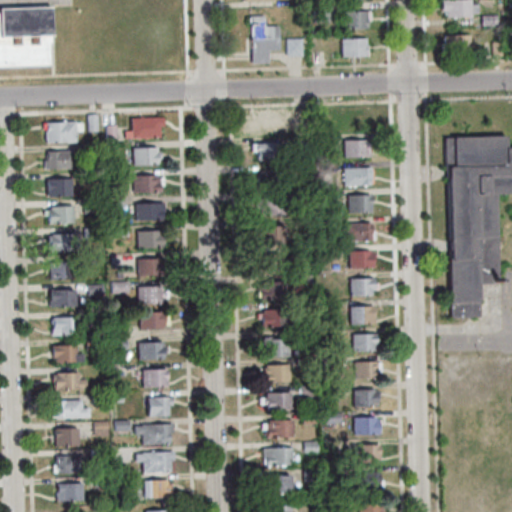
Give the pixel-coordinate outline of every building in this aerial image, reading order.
[(475,0),(441,0),(441,15),(475,15),(475,0)] [(312,23),(312,5),(326,4),(326,23),(312,23)] [(49,65),(0,66),(0,7),(49,6),(50,43),(48,43),(49,65)] [(368,21),(364,21),(364,28),(340,28),(340,12),(368,11),(368,21)] [(481,11),(482,21),(494,21),(494,11),(481,11)] [(247,17),(261,16),(262,27),(275,27),(276,50),(265,51),(265,64),(248,64),(247,17)] [(469,52),(469,34),(441,34),(441,52),(469,52)] [(284,57),(284,39),(299,39),(299,57),(284,57)] [(339,57),(339,40),(363,39),(364,56),(339,57)] [(490,41),(491,53),(502,53),(501,40),(490,41)] [(307,109),(290,109),(290,127),(307,127),(307,109)] [(369,110),(344,110),(344,128),(369,128),(369,110)] [(277,130),(277,112),(251,112),(251,130),(277,130)] [(87,130),(97,130),(97,113),(87,113),(87,130)] [(128,119),(161,118),(161,127),(157,127),(158,138),(129,139),(128,119)] [(42,123),(73,122),(73,143),(43,144),(42,123)] [(106,124),(106,140),(115,140),(115,124),(106,124)] [(293,134),(294,146),(307,145),(306,133),(293,134)] [(315,134),(316,160),(331,160),(330,134),(315,134)] [(450,315),(445,136),(505,134),(505,146),(511,145),(511,192),(493,193),(493,213),(496,213),(498,283),(479,284),(479,315),(450,315)] [(367,138),(342,138),(342,156),(367,156),(367,138)] [(252,142),(252,159),(280,159),(280,142),(252,142)] [(106,144),(107,152),(114,152),(113,144),(106,144)] [(131,166),(155,165),(155,147),(130,148),(131,166)] [(44,151),(71,150),(72,168),(42,170),(41,161),(44,161),(44,151)] [(291,163),(292,174),(305,174),(304,163),(291,163)] [(370,184),(370,166),(342,166),(342,184),(370,184)] [(255,171),(255,188),(282,188),(282,171),(255,171)] [(132,194),(157,193),(156,175),(132,176),(132,194)] [(44,180),(68,179),(69,197),(45,198),(44,180)] [(296,193),(296,203),(306,203),(306,193),(296,193)] [(332,193),(317,193),(318,216),(333,216),(332,193)] [(372,193),(345,193),(345,211),(372,211),(372,193)] [(83,197),(84,212),(100,211),(99,196),(83,197)] [(108,196),(108,207),(122,207),(122,196),(108,196)] [(257,198),(257,213),(283,213),(283,198),(257,198)] [(134,222),(159,221),(158,203),(134,204),(134,222)] [(45,207),(71,206),(72,224),(46,224),(45,207)] [(331,220),(318,220),(318,232),(331,232),(331,220)] [(340,239),(373,239),(373,221),(340,221),(340,239)] [(113,225),(114,235),(129,234),(128,224),(113,225)] [(285,225),(257,225),(257,243),(285,243),(285,225)] [(83,227),(84,237),(100,236),(99,226),(83,227)] [(134,249),(159,248),(158,230),(134,231),(134,249)] [(47,235),(72,234),(72,238),(77,238),(78,251),(48,252),(47,235)] [(319,248),(319,259),(335,259),(335,247),(319,248)] [(315,272),(315,248),(294,248),(294,272),(315,272)] [(375,249),(347,249),(347,266),(375,266),(375,249)] [(257,253),(257,272),(282,272),(282,253),(257,253)] [(135,278),(159,277),(159,259),(134,260),(135,278)] [(47,263),(59,263),(59,280),(47,280),(47,263)] [(310,282),(310,275),(301,276),(301,283),(310,282)] [(348,294),(376,294),(376,277),(348,277),(348,294)] [(126,279),(110,280),(111,290),(127,289),(126,279)] [(283,281),(257,281),(257,298),(283,298),(283,281)] [(86,283),(86,296),(102,296),(102,282),(86,283)] [(134,305),(159,304),(158,286),(134,287),(134,305)] [(46,308),(72,307),(71,290),(46,291),(46,308)] [(294,304),(295,325),(314,324),(314,303),(294,304)] [(348,323),(375,323),(375,305),(348,305),(348,323)] [(260,308),(260,325),(287,325),(287,308),(260,308)] [(136,331),(161,330),(160,312),(136,313),(136,331)] [(50,336),(75,335),(75,318),(49,319),(50,336)] [(126,322),(111,322),(111,332),(126,332),(126,322)] [(312,341),(312,331),(297,332),(298,342),(312,341)] [(351,332),(351,350),(375,350),(375,332),(351,332)] [(86,337),(86,347),(101,347),(101,337),(86,337)] [(126,337),(112,337),(112,349),(126,348),(126,337)] [(262,355),(288,355),(288,337),(262,337),(262,355)] [(136,361),(161,360),(160,342),(135,343),(136,361)] [(50,363),(75,362),(75,345),(49,346),(50,363)] [(298,357),(298,364),(312,364),(312,356),(298,357)] [(353,360),(353,378),(378,378),(378,360),(353,360)] [(289,363),(260,363),(260,380),(289,380),(289,363)] [(140,388),(164,388),(164,370),(139,370),(140,388)] [(52,391),(84,390),(84,379),(77,379),(76,373),(51,374),(52,391)] [(300,383),(300,395),(316,394),(316,383),(300,383)] [(323,384),(323,399),(338,399),(337,383),(323,384)] [(378,388),(352,388),(352,405),(378,405),(378,388)] [(290,391),(260,391),(260,408),(290,408),(290,391)] [(92,392),(92,402),(106,402),(106,392),(92,392)] [(144,417),(169,416),(168,398),(144,399),(144,417)] [(54,419),(86,418),(86,407),(79,408),(79,401),(53,402),(54,419)] [(325,410),(325,421),(341,421),(341,410),(325,410)] [(301,412),(302,422),(316,421),(316,411),(301,412)] [(379,433),(379,416),(352,416),(352,433),(379,433)] [(113,419),(113,429),(128,428),(127,418),(113,419)] [(291,419),(263,419),(263,435),(291,435),(291,419)] [(93,420),(93,432),(108,432),(108,420),(93,420)] [(130,425),(169,424),(170,434),(166,434),(167,445),(138,446),(138,435),(131,436),(130,425)] [(51,447),(77,446),(76,429),(51,430),(51,447)] [(303,440),(303,450),(317,450),(317,440),(303,440)] [(378,444),(356,444),(356,460),(378,460),(378,444)] [(261,464),(291,464),(291,446),(261,446),(261,464)] [(89,447),(89,461),(111,460),(111,447),(89,447)] [(132,452),(171,451),(171,461),(168,461),(168,472),(139,473),(139,462),(132,463),(132,452)] [(55,473),(80,473),(79,456),(54,456),(55,473)] [(302,469),(303,480),(319,479),(319,468),(302,469)] [(354,471),(354,491),(380,491),(380,471),(354,471)] [(116,474),(117,490),(132,490),(131,473),(116,474)] [(290,474),(268,474),(268,493),(290,493),(290,474)] [(94,475),(94,485),(109,485),(108,475),(94,475)] [(142,499),(167,498),(166,481),(141,482),(142,499)] [(54,502),(79,501),(79,484),(53,485),(54,502)]
